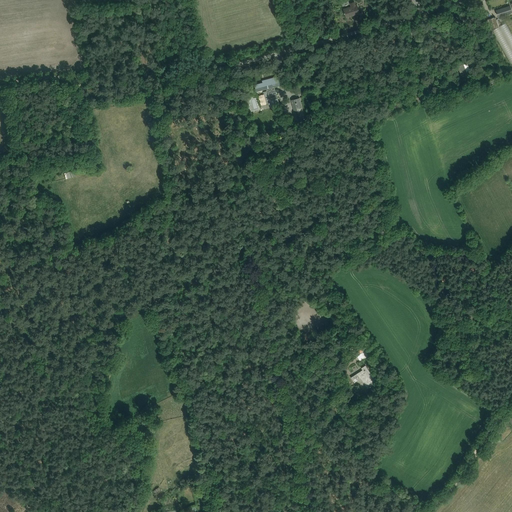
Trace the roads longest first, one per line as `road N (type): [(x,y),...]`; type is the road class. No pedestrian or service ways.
road 1 (track): [(409,17),(417,94),(373,121),(379,190),(44,353)]
road 2 (track): [(250,253),(308,511)]
road 3 (track): [(171,291),(214,511)]
road 4 (track): [(0,84),(70,79),(95,98),(111,98),(211,72)]
road 5 (unclassified): [(211,72),(421,13)]
road 6 (track): [(379,190),(417,249),(474,259),(511,311)]
road 7 (track): [(428,511),(511,395)]
